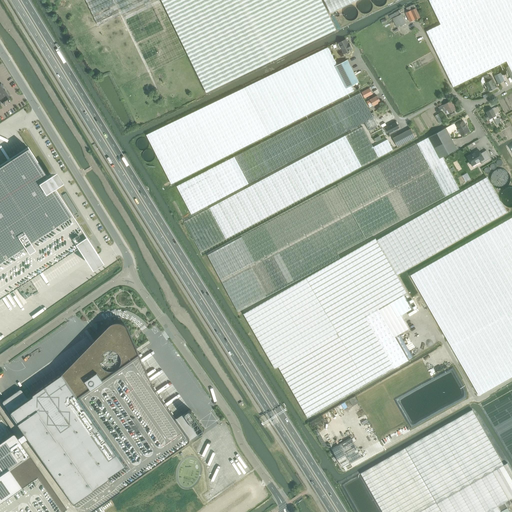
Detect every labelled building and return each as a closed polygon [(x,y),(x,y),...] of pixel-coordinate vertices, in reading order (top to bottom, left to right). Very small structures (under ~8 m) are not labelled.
[(85,0),(98,26),(123,14),(125,20),(161,3),(159,0),(85,0)] [(160,0),(165,9),(169,19),(188,55),(198,78),(206,93),(216,89),(225,85),(234,80),(243,76),(252,72),(261,68),(270,64),(279,59),(284,57),(293,52),(302,48),(310,44),(328,35),(337,30),(322,0),(160,0)] [(357,0),(323,0),(330,13),(357,0)] [(511,0),(429,0),(434,10),(441,24),(426,31),(453,87),(506,62),(508,66),(505,67),(511,80),(511,0)] [(406,8),(408,12),(406,13),(410,22),(420,17),(414,5),(406,8)] [(398,10),(399,11),(389,16),(391,19),(400,14),(400,13),(404,10),(403,8),(398,10)] [(397,27),(405,23),(401,15),(393,19),(397,27)] [(347,54),(349,53),(350,52),(349,51),(351,50),(351,49),(352,49),(349,43),(348,44),(345,40),(338,43),(344,54),(346,53),(346,54),(347,54)] [(174,122),(149,134),(165,166),(174,183),(214,162),(348,94),(334,66),(337,65),(328,47),(244,88),(241,89),(203,107),(204,108),(174,122)] [(347,60),(337,65),(334,66),(348,94),(354,91),(351,86),(353,85),(358,83),(356,80),(357,79),(347,60)] [(500,73),(494,76),(498,84),(504,81),(500,73)] [(492,89),(495,88),(493,83),(494,82),(491,76),(489,77),(488,75),(484,76),(482,77),(481,78),(481,79),(481,80),(482,84),(485,82),(489,91),(490,90),(490,91),(493,90),(492,89)] [(373,95),(370,89),(362,93),(365,99),(373,95)] [(360,93),(248,150),(209,170),(176,186),(191,215),(248,184),(364,122),(368,130),(371,130),(377,126),(360,93)] [(377,95),(375,96),(366,102),(370,107),(373,106),(380,102),(377,95)] [(443,105),(441,106),(438,108),(440,110),(442,109),(443,109),(444,112),(446,111),(448,114),(456,110),(454,106),(453,106),(451,101),(443,105)] [(497,113),(500,111),(498,106),(493,109),(492,109),(486,112),(487,115),(485,116),(487,119),(489,118),(490,119),(493,117),(494,119),(494,120),(497,125),(501,122),(499,118),(497,119),(497,118),(496,118),(495,116),(496,115),(495,114),(497,113)] [(452,125),(446,128),(448,132),(457,128),(462,136),(469,132),(467,127),(466,127),(463,121),(462,122),(460,119),(452,124),(452,125)] [(396,130),(399,128),(396,122),(384,129),(386,132),(388,131),(390,135),(396,131),(396,130)] [(363,126),(248,188),(216,205),(184,222),(200,253),(230,237),(248,227),(393,150),(387,139),(373,147),(363,126)] [(393,138),(394,140),(397,147),(415,137),(411,128),(393,138)] [(448,132),(446,128),(428,138),(439,159),(442,157),(457,149),(448,132)] [(0,296),(12,289),(23,305),(27,303),(25,299),(25,298),(37,290),(29,278),(77,247),(85,259),(86,260),(87,260),(88,260),(90,260),(102,252),(102,251),(103,249),(103,248),(100,245),(94,249),(93,249),(95,247),(91,240),(90,240),(88,237),(92,234),(85,222),(79,226),(78,225),(84,221),(80,215),(74,219),(61,198),(67,194),(61,184),(54,188),(53,187),(57,184),(51,174),(47,177),(46,176),(53,171),(28,130),(26,129),(24,129),(18,132),(28,147),(0,165),(0,296)] [(459,189),(442,157),(439,159),(428,138),(280,216),(207,255),(238,312),(311,272),(340,257),(338,254),(459,189)] [(472,154),(467,157),(472,165),(480,161),(481,163),(490,157),(486,150),(481,153),(479,150),(474,152),(474,153),(472,154)] [(467,173),(462,176),(466,182),(471,179),(467,173)] [(408,360),(395,337),(379,309),(403,295),(407,293),(397,276),(397,275),(457,240),(507,212),(487,177),(377,240),(376,238),(243,314),(274,369),(278,367),(307,418),(408,360)] [(65,193),(62,195),(74,214),(77,212),(65,193)] [(511,217),(411,275),(452,348),(479,396),(511,376),(511,217)] [(403,295),(379,309),(395,337),(409,329),(401,315),(411,309),(403,295)] [(0,511),(87,511),(189,440),(190,439),(190,438),(189,438),(155,389),(129,329),(127,326),(125,324),(122,322),(118,322),(115,322),(112,323),(110,325),(61,375),(45,387),(27,399),(21,390),(21,389),(20,389),(19,389),(3,400),(3,401),(2,402),(3,403),(20,427),(12,433),(0,441),(0,511)] [(472,410),(360,473),(382,511),(499,511),(507,507),(505,504),(504,502),(511,498),(511,471),(507,463),(503,465),(472,410)] [(351,437),(331,448),(343,468),(362,457),(351,437)]
